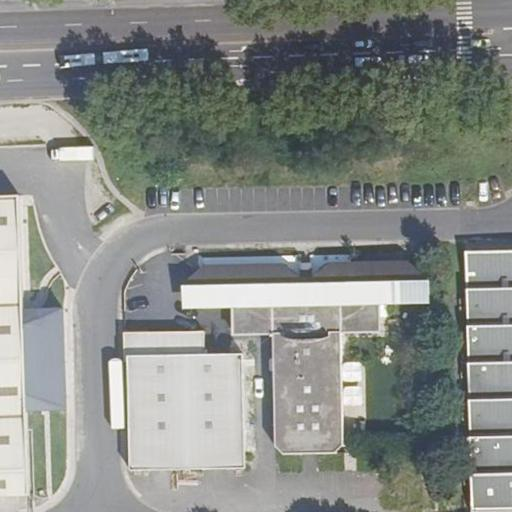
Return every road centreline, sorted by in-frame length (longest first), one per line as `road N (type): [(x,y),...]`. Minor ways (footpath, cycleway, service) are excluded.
road 1 (unclassified): [(101,511),(94,301),(108,264),(127,243),(161,229),(511,220)]
road 2 (primary): [(0,79),(511,53)]
road 3 (primary): [(493,11),(0,27)]
